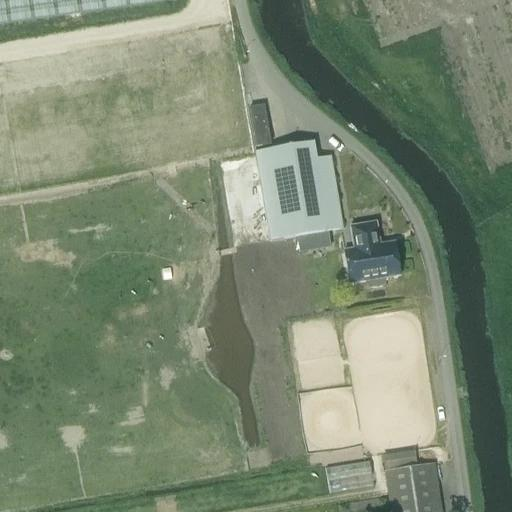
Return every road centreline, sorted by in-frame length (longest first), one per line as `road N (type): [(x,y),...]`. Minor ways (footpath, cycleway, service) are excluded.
road 1 (unclassified): [(467,511),(418,227),(375,165),(289,99),(260,64),(240,0)]
road 2 (residential): [(0,54),(199,18),(201,0)]
